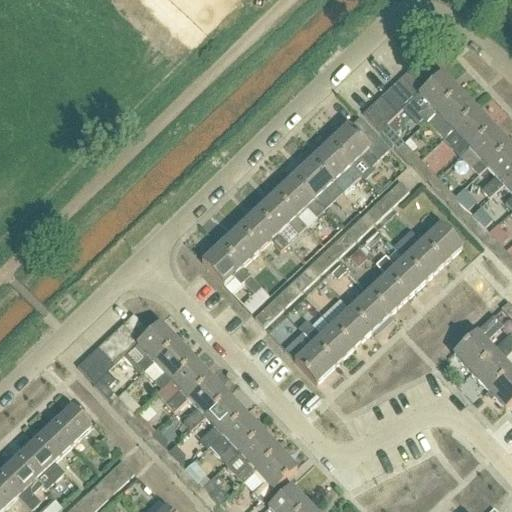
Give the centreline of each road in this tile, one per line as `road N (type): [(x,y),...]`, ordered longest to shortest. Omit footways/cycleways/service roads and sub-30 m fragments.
road 1 (residential): [(511,475),(451,411),(335,464),(141,263)]
road 2 (residential): [(141,263),(388,19),(423,12),(511,75)]
road 3 (unclassified): [(0,278),(287,0)]
road 4 (residential): [(0,399),(141,263)]
